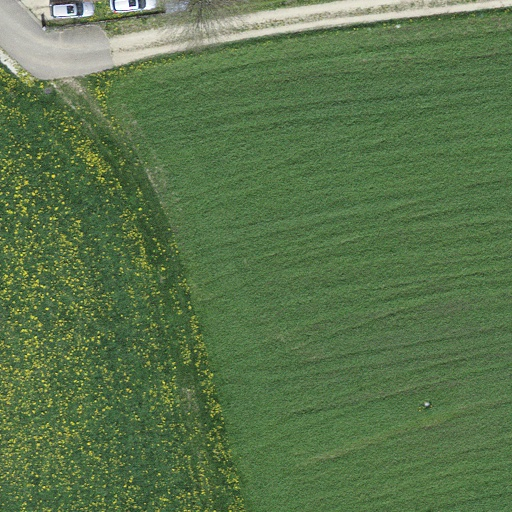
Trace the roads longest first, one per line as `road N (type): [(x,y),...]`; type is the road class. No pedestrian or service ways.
road 1 (track): [(14,35),(55,76),(124,176),(178,358),(203,511)]
road 2 (track): [(14,35),(254,0)]
